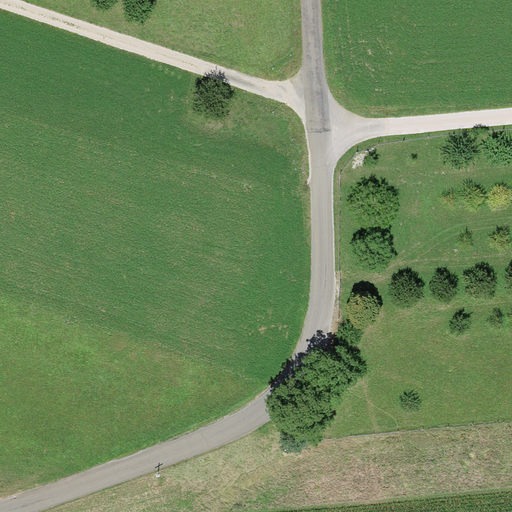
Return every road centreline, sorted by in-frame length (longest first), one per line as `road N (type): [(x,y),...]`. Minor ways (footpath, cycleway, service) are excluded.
road 1 (unclassified): [(0,511),(260,415),(307,360),(322,278),(312,0)]
road 2 (track): [(0,3),(212,75),(315,100)]
road 3 (track): [(318,136),(511,118)]
